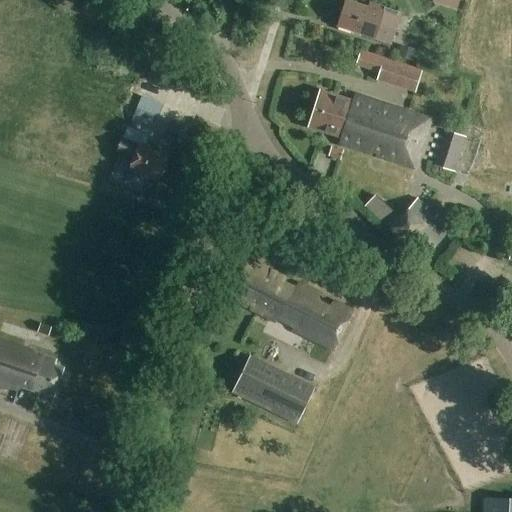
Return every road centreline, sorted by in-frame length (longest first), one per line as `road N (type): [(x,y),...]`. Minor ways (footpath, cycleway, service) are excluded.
road 1 (unclassified): [(141,511),(196,278),(238,149)]
road 2 (unclassified): [(487,318),(402,270),(277,170),(238,149)]
road 3 (unclassified): [(238,149),(243,118),(222,63),(155,0)]
